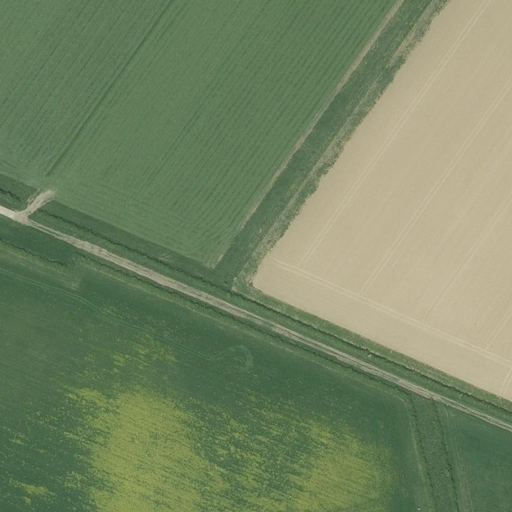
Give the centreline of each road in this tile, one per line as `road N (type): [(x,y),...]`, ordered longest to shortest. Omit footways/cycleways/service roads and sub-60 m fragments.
road 1 (track): [(0,208),(511,431)]
road 2 (track): [(339,0),(166,245),(130,264)]
